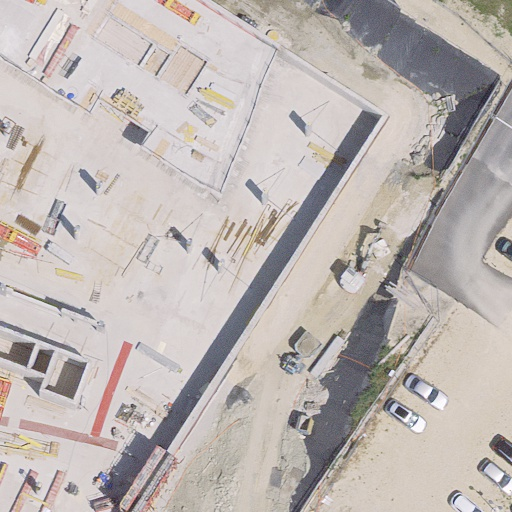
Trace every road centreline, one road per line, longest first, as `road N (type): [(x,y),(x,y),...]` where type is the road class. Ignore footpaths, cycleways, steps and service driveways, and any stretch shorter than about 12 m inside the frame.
road 1 (unknown): [(511,183),(466,244),(428,269),(380,264),(324,243),(121,151),(79,111),(57,66),(59,0)]
road 2 (unknown): [(324,243),(207,426)]
